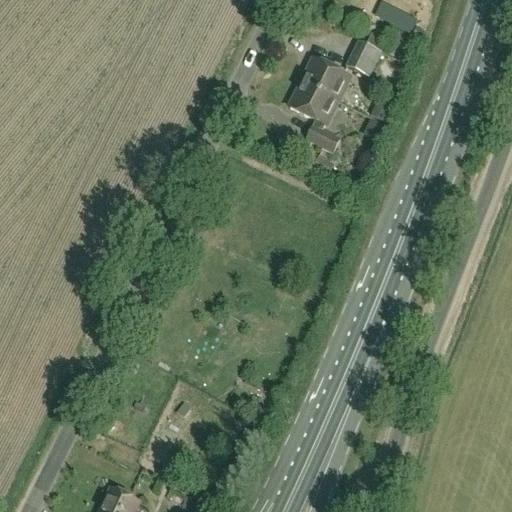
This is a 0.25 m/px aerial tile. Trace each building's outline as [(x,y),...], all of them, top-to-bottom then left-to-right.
[(417,24),(381,6),(375,18),(411,37),(417,24)] [(366,48),(359,45),(347,71),(369,82),(381,56),(386,45),(371,38),(366,48)] [(350,80),(314,62),(290,111),(316,124),(313,129),(322,134),(325,129),(326,129),(350,80)] [(385,126),(392,111),(378,104),(371,119),(385,126)] [(377,145),(384,131),(370,124),(363,138),(377,145)] [(322,134),(313,129),(306,143),(333,157),(340,143),(322,134)] [(318,161),(312,173),(327,180),(333,169),(318,161)] [(221,511),(227,502),(204,490),(197,502),(215,511),(221,511)] [(135,511),(139,504),(112,491),(102,511),(135,511)]
